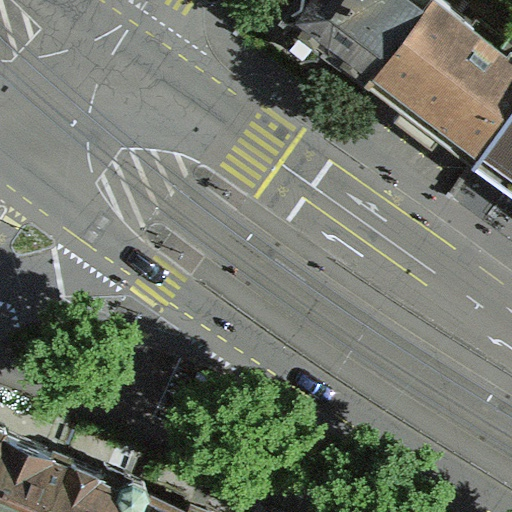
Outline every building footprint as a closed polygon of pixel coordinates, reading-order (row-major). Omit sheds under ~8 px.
[(423,0),(293,0),(285,14),(291,20),(285,29),(287,40),(304,53),(315,52),(323,43),(330,48),(366,76),(424,1),(423,0)] [(511,21),(499,39),(448,0),(424,0),(424,1),(366,76),(402,103),(395,112),(407,122),(431,140),(438,131),(475,158),(499,124),(511,104),(511,21)] [(511,104),(499,124),(475,158),(511,185),(511,104)] [(0,511),(40,511),(66,453),(14,432),(6,428),(5,423),(0,420),(0,511)] [(124,468),(119,477),(98,468),(66,453),(40,511),(138,511),(149,490),(143,477),(124,468)] [(219,511),(207,506),(203,511),(195,511),(174,502),(149,490),(138,511),(219,511)]
